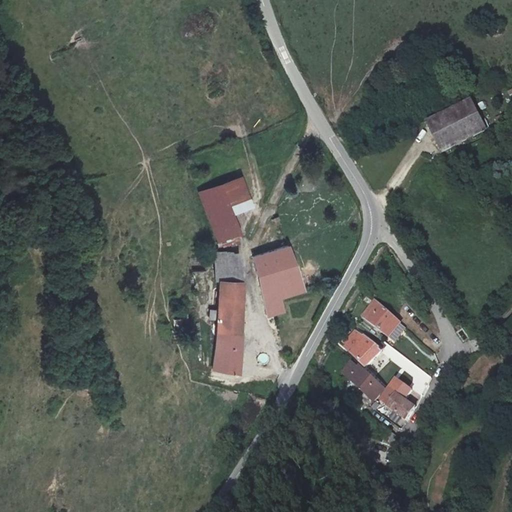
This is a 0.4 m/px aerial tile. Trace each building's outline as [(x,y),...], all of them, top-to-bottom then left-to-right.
[(425,121),(440,153),(484,130),(469,99),(425,121)] [(237,174),(197,188),(212,240),(234,233),(224,201),(244,194),(237,174)] [(248,255),(261,299),(278,294),(297,288),(283,243),(248,255)] [(230,276),(231,276),(231,255),(211,254),(214,281),(230,281),(230,276)] [(213,310),(213,321),(212,356),(211,368),(239,373),(245,348),(247,348),(242,330),(239,330),(238,283),(237,276),(231,276),(230,276),(230,281),(214,281),(213,310)] [(281,308),(278,294),(261,299),(265,312),(281,308)] [(391,343),(408,323),(379,298),(362,318),(391,343)] [(213,321),(213,310),(206,310),(205,320),(213,321)] [(190,317),(174,319),(176,338),(192,336),(190,317)] [(378,346),(360,328),(349,342),(357,351),(354,355),(369,367),(379,353),(376,349),(378,346)] [(352,363),(342,375),(372,403),(382,391),(361,369),(359,371),(352,363)] [(390,392),(389,394),(403,403),(405,400),(409,391),(394,383),(389,391),(390,392)] [(414,408),(403,403),(389,394),(387,394),(379,412),(404,424),(414,408)] [(390,447),(395,437),(385,431),(379,443),(390,447)]
